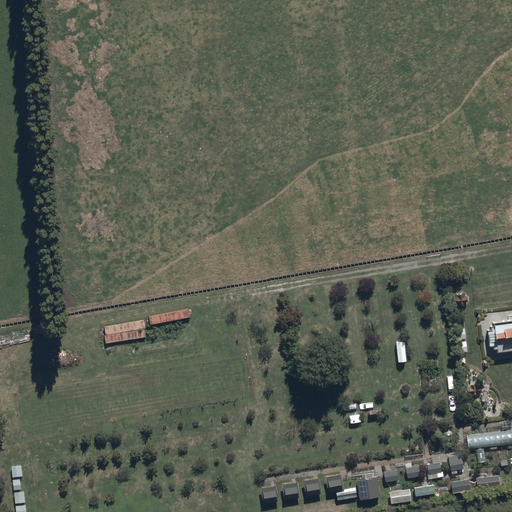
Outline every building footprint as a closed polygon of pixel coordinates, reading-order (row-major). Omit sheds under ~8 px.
[(188,308),(148,315),(149,324),(189,317),(188,308)] [(511,318),(492,321),(493,324),(488,325),(489,329),(485,329),(487,345),(492,344),(492,347),(495,347),(496,350),(511,348),(511,318)] [(144,319),(104,326),(105,334),(103,335),(104,343),(145,336),(144,327),(145,327),(144,319)] [(475,382),(468,383),(468,385),(466,385),(467,391),(470,390),(471,394),(477,393),(476,390),(478,389),(478,384),(475,384),(475,382)] [(511,432),(511,428),(466,434),(468,449),(511,443),(511,432)] [(460,454),(448,456),(450,469),(462,468),(460,454)] [(441,472),(438,456),(431,457),(432,462),(426,463),(428,474),(431,473),(432,477),(437,476),(436,473),(441,472)] [(405,467),(407,477),(420,476),(419,465),(405,467)] [(396,469),(383,471),(385,480),(398,478),(396,469)] [(376,473),(356,477),(359,496),(379,493),(376,473)] [(341,478),(327,480),(329,491),(342,489),(341,478)] [(468,478),(450,480),(451,490),(469,488),(468,478)] [(318,481),(305,483),(306,495),(319,493),(318,481)] [(413,487),(414,495),(435,493),(434,484),(413,487)] [(297,485),(283,487),(284,498),(298,497),(297,485)] [(276,488),(262,491),(264,503),(278,501),(276,488)] [(409,488),(390,490),(389,490),(390,502),(411,500),(409,488)]
